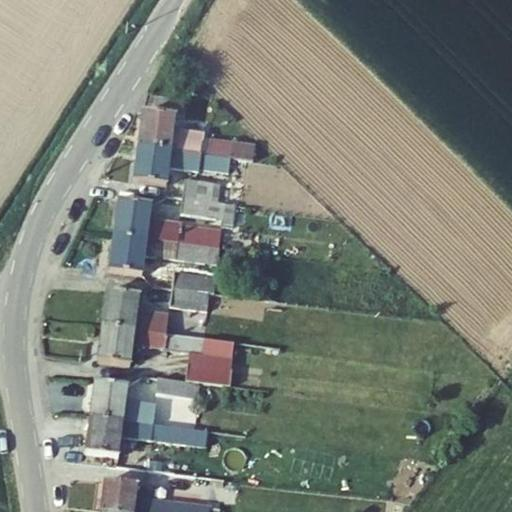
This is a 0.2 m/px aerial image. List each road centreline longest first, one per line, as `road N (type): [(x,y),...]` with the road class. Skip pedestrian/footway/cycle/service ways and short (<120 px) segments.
road 1 (tertiary): [(14,339),(21,277),(40,220),(178,0)]
road 2 (tertiary): [(38,511),(14,339)]
